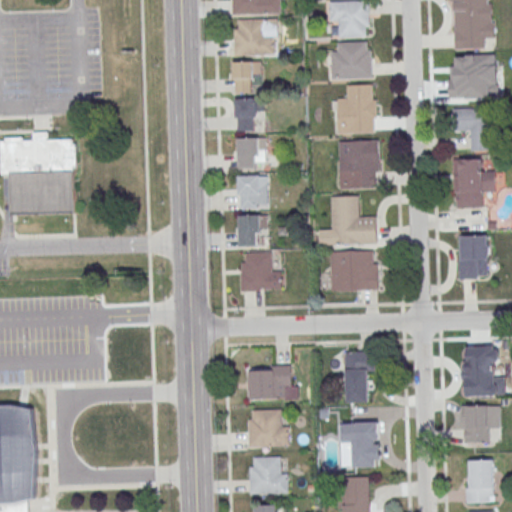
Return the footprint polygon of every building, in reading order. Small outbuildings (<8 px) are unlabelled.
[(232,0),(233,15),(282,13),(281,0),(232,0)] [(330,1),(370,0),(371,26),(367,26),(367,35),(340,36),(339,20),(331,20),(330,1)] [(450,0),(487,0),(488,3),(492,3),(492,22),(495,22),(495,37),(486,38),(486,47),(455,48),(454,1),(451,1),(450,0)] [(234,28),(235,56),(275,54),(274,34),(267,35),(267,18),(238,19),(238,28),(234,28)] [(371,50),(372,78),(332,79),(331,52),(338,52),(338,42),(367,41),(367,50),(371,50)] [(235,61),(262,60),(263,73),(255,73),(255,78),(252,78),(253,91),(237,92),(235,61)] [(348,85),(373,84),(374,99),(378,99),(378,117),(375,117),(375,131),(340,132),(339,97),(348,97),(348,85)] [(238,99),(265,98),(265,111),(258,111),(258,116),(255,116),(255,129),(239,130),(238,99)] [(454,108),(491,107),(492,116),(500,116),(500,130),(492,130),(493,149),(472,150),(471,130),(454,130),(454,108)] [(9,213),(8,174),(1,174),(0,141),(5,141),(5,137),(21,136),(22,140),(33,140),(33,132),(48,131),(48,140),(72,139),(72,143),(76,143),(77,171),(73,171),(74,211),(9,213)] [(240,136),(267,136),(268,149),(260,149),(260,153),(257,154),(257,167),(241,168),(240,136)] [(340,141),(379,140),(380,172),(377,172),(377,187),(342,188),(340,141)] [(454,207),(483,207),(483,193),(495,193),(495,171),(483,171),(483,159),(454,159),(454,207)] [(241,175),(262,174),(262,175),(268,175),(269,203),(258,204),(258,207),(242,208),(241,175)] [(332,196),(359,196),(360,216),(377,216),(378,243),(334,244),(332,196)] [(242,214),(269,213),(269,226),(262,226),(262,231),(258,231),(259,245),(243,245),(242,214)] [(488,279),(488,235),(459,235),(459,279),(488,279)] [(331,251),(374,250),(374,263),(379,262),(379,289),(332,290),(331,251)] [(247,252),(272,252),(273,271),(283,271),(283,288),(262,288),(262,291),(242,291),(241,272),(243,272),(243,262),(248,262),(247,252)] [(473,368),(462,368),(462,397),(488,397),(488,376),(494,376),(494,346),(473,346),(473,368)] [(346,403),(371,403),(371,351),(346,351),(346,403)] [(251,366),(251,399),(291,399),(291,366),(251,366)] [(0,511),(0,405),(12,405),(29,409),(33,453),(31,497),(26,499),(26,511),(0,511)] [(500,430),(500,406),(462,406),(462,442),(489,442),(489,430),(500,430)] [(248,419),(249,447),(289,446),(289,425),(282,426),(281,409),(252,410),(253,419),(248,419)] [(379,467),(379,422),(338,422),(339,468),(379,467)] [(249,467),(250,494),(290,493),(289,473),(282,473),(282,456),(253,457),(253,467),(249,467)] [(466,460),(466,503),(494,503),(494,460),(466,460)] [(369,511),(369,477),(342,477),(342,511),(369,511)]
